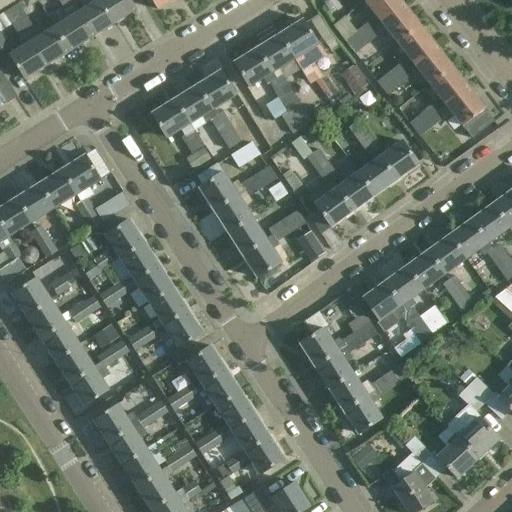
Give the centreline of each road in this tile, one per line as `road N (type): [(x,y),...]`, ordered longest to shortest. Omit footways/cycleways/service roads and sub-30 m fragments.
road 1 (residential): [(247,346),(511,146)]
road 2 (residential): [(247,346),(87,104)]
road 3 (residential): [(355,511),(247,346)]
road 4 (residential): [(87,104),(252,0)]
road 5 (unclassified): [(99,511),(0,353)]
